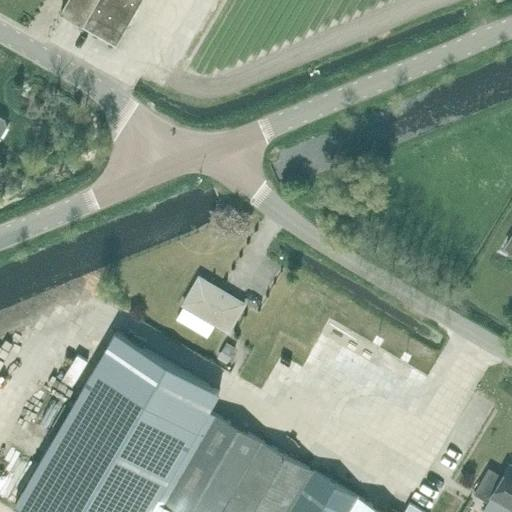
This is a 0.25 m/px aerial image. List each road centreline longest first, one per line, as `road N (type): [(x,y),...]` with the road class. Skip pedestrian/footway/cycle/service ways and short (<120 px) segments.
road 1 (unclassified): [(511,357),(203,157)]
road 2 (unclassified): [(203,157),(511,24)]
road 3 (unknown): [(481,339),(438,429),(399,471),(344,460),(252,407)]
road 4 (unclassified): [(203,157),(0,39)]
road 5 (unclassified): [(0,238),(203,157)]
